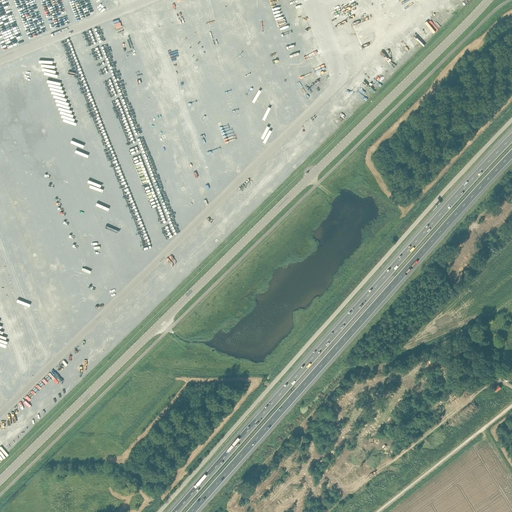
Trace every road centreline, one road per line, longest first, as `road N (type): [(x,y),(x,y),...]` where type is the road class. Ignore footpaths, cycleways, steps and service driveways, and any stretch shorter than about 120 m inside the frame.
road 1 (unclassified): [(0,483),(486,0)]
road 2 (unclassified): [(511,119),(159,511)]
road 3 (motorway): [(511,136),(175,511)]
road 4 (motorway): [(191,511),(511,153)]
